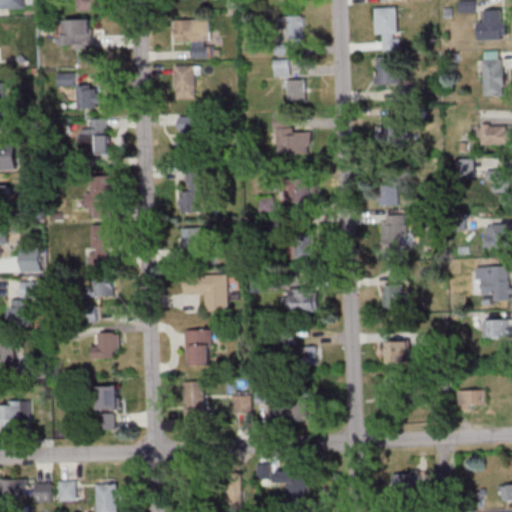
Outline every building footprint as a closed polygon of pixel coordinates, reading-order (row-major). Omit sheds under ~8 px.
[(14,0),(0,0),(0,8),(14,9),(14,0)] [(79,0),(80,10),(108,10),(108,0),(79,0)] [(401,6),(377,6),(377,36),(385,36),(385,50),(401,50),(401,6)] [(508,9),(488,9),(488,19),(480,19),(480,39),(508,39),(508,9)] [(305,36),(305,15),(280,15),(280,36),(305,36)] [(64,18),(64,48),(94,48),(94,18),(64,18)] [(214,57),(214,18),(176,19),(177,42),(193,41),(193,57),(214,57)] [(505,95),(505,51),(484,51),(484,95),(505,95)] [(376,84),(401,84),(401,56),(376,56),(376,84)] [(291,59),(276,59),(276,75),(291,75),(291,59)] [(198,64),(176,64),(176,98),(198,98),(198,64)] [(289,101),(307,101),(307,79),(289,79),(289,101)] [(102,84),(79,84),(79,107),(102,107),(102,84)] [(202,115),(181,115),(181,155),(202,155),(202,115)] [(294,115),(276,115),(276,152),(311,152),(311,129),(294,129),(294,115)] [(379,126),(379,144),(409,144),(409,116),(387,116),(387,126),(379,126)] [(92,118),(92,128),(83,128),(83,154),(110,154),(110,118),(92,118)] [(479,124),(479,143),(511,143),(511,124),(479,124)] [(0,168),(18,169),(18,139),(0,138),(0,168)] [(459,175),(475,175),(475,158),(459,158),(459,175)] [(182,211),(203,211),(203,169),(189,169),(189,190),(182,190),(182,211)] [(489,169),(489,190),(510,190),(510,169),(489,169)] [(91,177),(91,216),(113,216),(113,177),(91,177)] [(286,177),(286,203),(312,203),(312,177),(286,177)] [(381,182),(381,204),(400,204),(400,182),(381,182)] [(12,185),(0,184),(0,203),(12,204),(12,185)] [(385,214),(385,254),(407,254),(407,214),(385,214)] [(511,223),(485,223),(485,247),(511,246),(511,223)] [(184,227),(184,255),(211,255),(211,227),(184,227)] [(112,269),(112,228),(93,228),(93,269),(112,269)] [(0,257),(1,257),(1,247),(10,247),(10,229),(0,229),(0,257)] [(297,256),(314,256),(314,234),(297,234),(297,256)] [(480,265),(480,299),(511,299),(511,265),(480,265)] [(207,309),(229,309),(229,275),(186,275),(186,294),(207,294),(207,309)] [(112,277),(94,277),(94,286),(88,286),(88,320),(98,320),(98,295),(111,295),(112,277)] [(404,307),(404,283),(385,283),(385,307),(404,307)] [(291,288),(291,311),(315,311),(315,288),(291,288)] [(12,326),(33,326),(33,298),(12,298),(12,326)] [(511,336),(511,318),(484,319),(484,337),(511,336)] [(213,364),(213,328),(187,328),(187,364),(213,364)] [(94,357),(121,357),(121,331),(100,331),(100,343),(94,343),(94,357)] [(0,363),(16,363),(16,335),(0,334),(0,363)] [(410,340),(387,340),(387,362),(410,362),(410,340)] [(290,345),(290,368),(318,368),(318,345),(290,345)] [(187,422),(207,422),(206,380),(186,381),(187,422)] [(99,408),(121,408),(121,385),(99,385),(99,408)] [(390,405),(401,406),(402,392),(391,391),(390,405)] [(248,395),(234,395),(234,410),(248,410),(248,395)] [(31,400),(0,400),(0,419),(3,420),(3,429),(31,429),(31,400)] [(309,421),(309,400),(276,400),(276,421),(309,421)] [(116,413),(102,413),(102,429),(116,429),(116,413)] [(278,471),(278,489),(309,489),(309,471),(278,471)] [(395,493),(421,493),(421,472),(395,472),(395,493)] [(242,502),(242,474),(216,474),(216,502),(242,502)] [(29,478),(0,477),(0,496),(29,497),(29,478)] [(53,501),(53,482),(38,482),(38,501),(53,501)] [(97,511),(118,511),(118,482),(98,482),(97,511)] [(483,505),(483,492),(469,492),(469,505),(483,505)]
